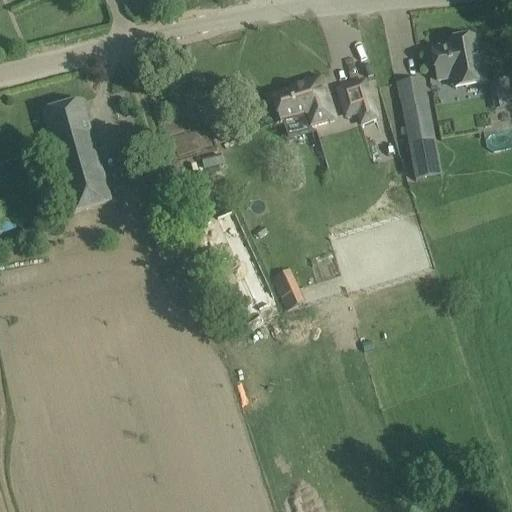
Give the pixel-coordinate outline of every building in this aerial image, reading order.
[(447,48),(431,51),(437,82),(453,79),(455,90),(484,84),(476,38),(446,44),(447,48)] [(511,106),(511,84),(511,78),(491,81),(494,109),(511,106)] [(301,90),(272,98),(280,124),(307,116),(311,129),(334,122),(321,80),(300,87),(301,90)] [(423,80),(397,85),(409,147),(434,142),(423,80)] [(364,83),(338,92),(347,118),(359,114),(362,126),(376,122),(364,83)] [(83,103),(42,115),(71,216),(112,204),(110,198),(83,103)] [(222,156),(212,158),(214,168),(224,166),(222,156)] [(234,213),(197,229),(238,321),(275,304),(234,213)] [(295,271),(275,277),(285,311),(305,305),(295,271)]
